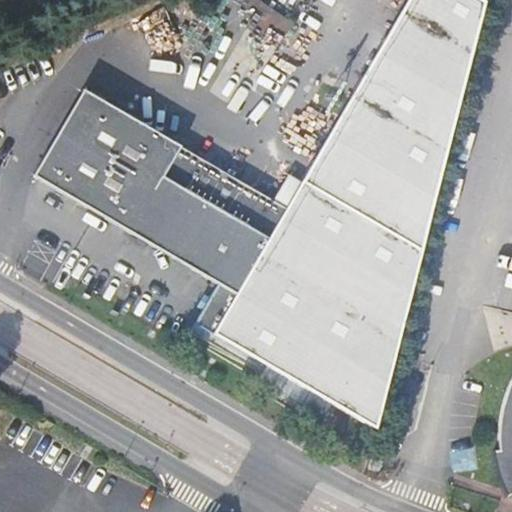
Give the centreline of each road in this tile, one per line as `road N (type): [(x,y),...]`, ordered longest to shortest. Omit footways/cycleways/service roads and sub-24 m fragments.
road 1 (tertiary): [(405,511),(0,282)]
road 2 (tertiary): [(0,361),(259,511)]
